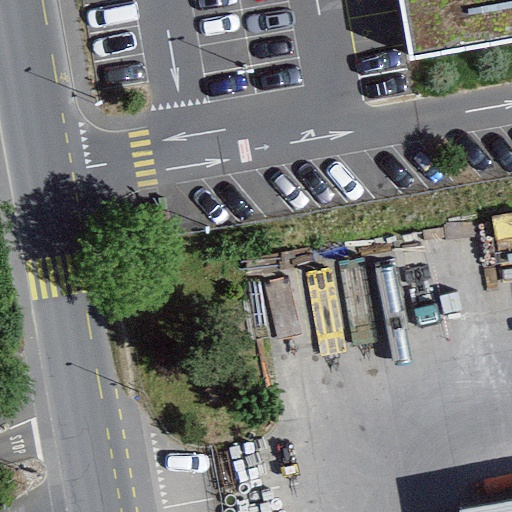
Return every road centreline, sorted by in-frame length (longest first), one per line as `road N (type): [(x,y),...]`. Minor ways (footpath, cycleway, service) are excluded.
road 1 (tertiary): [(6,0),(94,511)]
road 2 (unknown): [(341,478),(90,493)]
